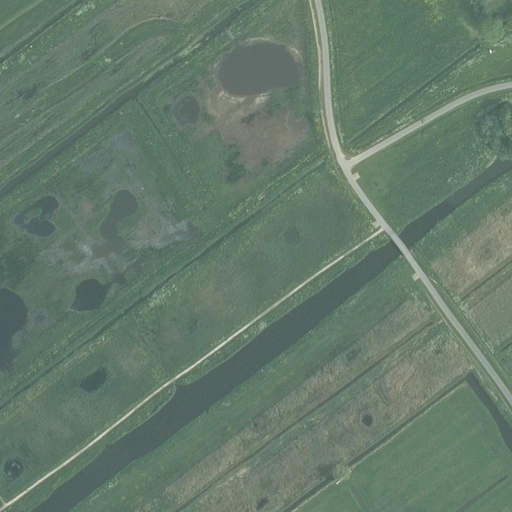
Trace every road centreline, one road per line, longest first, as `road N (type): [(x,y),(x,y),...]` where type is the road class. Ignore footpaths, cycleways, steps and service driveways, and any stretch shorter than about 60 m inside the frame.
road 1 (unknown): [(308,0),(330,160),(372,223),(380,221)]
road 2 (unknown): [(511,96),(343,184)]
road 3 (unknown): [(419,273),(414,277),(511,415)]
